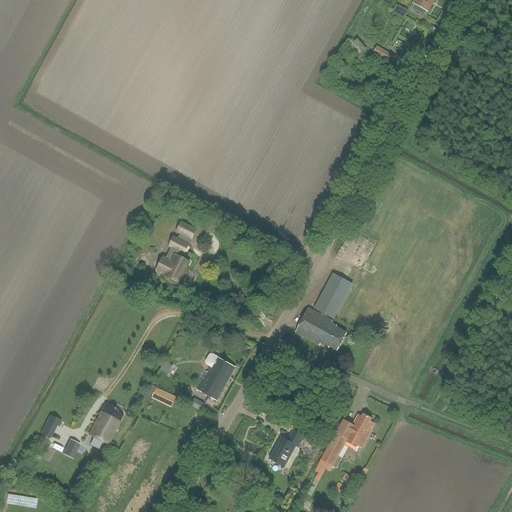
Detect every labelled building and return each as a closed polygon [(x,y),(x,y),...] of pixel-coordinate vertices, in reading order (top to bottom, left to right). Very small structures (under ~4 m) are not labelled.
[(429,12),(435,0),(414,0),(413,3),(429,12)] [(394,13),(408,17),(411,9),(397,4),(394,13)] [(354,42),(362,52),(366,49),(357,39),(354,42)] [(396,58),(377,47),(373,54),(392,65),(396,58)] [(169,247),(172,249),(168,258),(165,256),(156,273),(181,286),(194,260),(184,255),(191,241),(193,242),(199,230),(182,221),(176,233),(180,235),(178,239),(174,237),(169,247)] [(337,351),(347,333),(338,327),(338,326),(332,322),(333,321),(324,317),(325,315),(333,319),(352,284),(334,273),(314,308),(321,312),(320,314),(309,308),(295,332),(319,345),(320,344),(328,348),(329,347),(337,351)] [(217,402),(236,368),(212,355),(206,365),(212,368),(209,373),(207,373),(197,390),(217,402)] [(178,377),(184,369),(175,363),(170,372),(178,377)] [(172,395),(157,388),(152,399),(171,408),(178,392),(174,390),(172,395)] [(203,411),(207,404),(196,398),(193,405),(203,411)] [(109,445),(124,416),(115,411),(116,408),(104,402),(88,434),(109,445)] [(344,446),(348,448),(356,453),(359,448),(362,450),(372,432),(371,432),(375,425),(371,422),(372,420),(363,415),(362,417),(358,415),(352,425),(343,420),(320,460),(332,467),(344,446)] [(281,438),(269,459),(288,470),(298,453),(298,448),(304,438),(293,431),(288,442),(281,438)] [(81,444),(70,439),(63,454),(74,459),(81,444)] [(358,481),(346,474),(343,479),(355,486),(358,481)] [(307,501),(302,509),(307,511),(309,511),(314,505),(307,501)]
